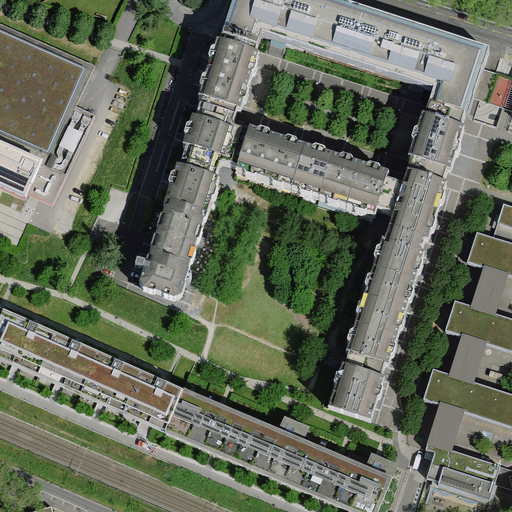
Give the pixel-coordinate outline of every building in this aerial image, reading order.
[(280,43),(293,0),(235,0),(223,40),(258,51),(262,38),(280,43)] [(348,65),(364,13),(323,0),(293,0),(280,43),(348,65)] [(417,87),(434,35),(364,13),(348,65),(417,87)] [(0,193),(27,205),(31,195),(46,164),(68,174),(96,115),(76,105),(95,67),(0,26),(0,193)] [(430,107),(465,118),(469,119),(474,101),(484,72),(490,53),(434,35),(417,87),(434,93),(430,107)] [(258,51),(223,40),(221,45),(221,47),(218,46),(215,53),(212,55),(209,63),(211,66),(209,74),(250,87),(252,79),(256,78),(258,70),(258,69),(257,67),(259,59),(256,58),(256,57),(258,51)] [(511,80),(504,78),(484,72),(474,101),(492,107),(509,113),(511,114),(511,80)] [(243,108),(250,87),(209,74),(206,81),(203,82),(201,90),(202,93),(200,101),(203,102),(203,104),(201,109),(236,120),(237,115),(238,114),(242,114),(243,108)] [(426,120),(461,131),(464,123),(465,118),(430,107),(428,112),(426,120)] [(232,130),(236,120),(201,109),(196,123),(231,134),(222,163),(187,151),(183,162),(183,164),(218,176),(218,173),(221,165),(226,163),(233,165),(241,137),(235,135),(232,130)] [(414,139),(460,154),(461,150),(460,147),(465,132),(461,131),(426,120),(422,119),(418,134),(415,135),(414,139)] [(196,123),(193,122),(190,129),(187,131),(185,139),(186,142),(183,150),(187,151),(222,163),(231,134),(196,123)] [(242,134),(241,137),(233,165),(231,168),(238,171),(236,174),(245,177),(246,180),(254,182),(257,181),(265,183),(278,141),(270,139),(269,136),(261,133),(258,135),(250,132),(249,136),(242,134)] [(409,170),(408,176),(443,187),(445,181),(448,174),(451,175),(455,160),(458,158),(460,154),(414,139),(412,144),(414,146),(409,161),(412,162),(409,170)] [(285,144),(278,141),(265,183),(272,185),(273,188),(282,191),(285,189),(292,192),(306,150),(298,147),(296,145),(288,142),(285,144)] [(313,153),(306,150),(292,192),(299,194),(301,197),(310,200),(312,199),(320,201),(333,159),(326,157),(324,154),(316,151),(313,153)] [(341,161),(333,159),(320,201),(327,203),(329,206),(337,209),(340,208),(347,210),(360,168),(353,165),(352,163),(343,160),(341,161)] [(216,182),(218,176),(183,164),(181,171),(177,170),(175,178),(172,179),(169,188),(171,190),(166,205),(208,218),(219,183),(216,182)] [(368,170),(360,168),(347,210),(354,212),(356,215),(364,218),(367,216),(375,219),(379,209),(385,211),(392,190),(392,189),(386,187),(389,177),(381,174),(379,171),(371,169),(368,170)] [(390,231),(426,242),(429,243),(431,236),(434,234),(437,226),(435,223),(437,217),(440,209),(443,207),(445,198),(444,196),(446,188),(443,187),(408,176),(402,193),(392,190),(385,211),(396,214),(390,231)] [(206,224),(208,218),(166,205),(164,210),(165,213),(163,219),(161,220),(157,231),(159,233),(157,239),(154,241),(151,251),(152,254),(150,260),(148,262),(140,285),(144,293),(154,296),(156,295),(164,298),(164,300),(175,303),(182,299),(186,287),(191,285),(192,280),(190,275),(188,273),(191,266),(193,265),(196,255),(195,252),(197,245),(199,244),(202,234),(201,232),(204,224),(206,224)] [(511,246),(494,240),(478,235),(468,265),(481,270),(506,278),(511,279),(511,209),(504,207),(498,224),(511,230),(511,246)] [(511,230),(498,224),(494,240),(511,246),(511,230)] [(421,255),(426,242),(390,231),(386,244),(383,243),(380,251),(378,252),(374,261),(376,264),(374,271),(415,285),(418,277),(421,276),(423,267),(422,264),(424,256),(421,255)] [(506,278),(481,270),(469,308),(494,316),(506,278)] [(413,292),(415,285),(374,271),(371,279),(368,280),(365,289),(367,292),(365,299),(406,312),(409,305),(411,304),(414,295),(413,292)] [(356,327),(398,340),(400,332),(403,331),(406,322),(404,320),(406,312),(365,299),(362,306),(359,308),(357,316),(358,319),(356,327)] [(455,303),(446,333),(459,337),(484,345),(511,354),(511,321),(494,316),(469,308),(455,303)] [(0,319),(0,359),(169,434),(189,387),(5,308),(0,319)] [(350,355),(386,367),(389,368),(391,360),(394,359),(397,350),(395,347),(398,340),(356,327),(354,334),(351,335),(348,344),(349,347),(347,354),(350,355)] [(472,384),(484,345),(459,337),(446,376),(472,384)] [(346,368),(382,380),(383,375),(386,367),(350,355),(347,364),(346,368)] [(382,389),(384,381),(382,380),(346,368),(343,367),(340,375),(337,376),(334,385),(336,388),(329,410),(371,423),(378,401),(381,400),(384,392),(382,389)] [(434,372),(424,401),(440,406),(463,413),(511,429),(511,396),(472,384),(446,376),(434,372)] [(347,511),(378,511),(395,474),(189,387),(169,434),(168,436),(347,511)] [(428,445),(451,452),(463,413),(440,406),(428,445)] [(428,445),(427,451),(436,454),(427,480),(439,484),(439,487),(489,503),(492,494),(495,486),(501,468),(451,452),(428,445)] [(511,476),(511,472),(501,468),(495,486),(511,491),(511,485),(510,477),(511,476)]
